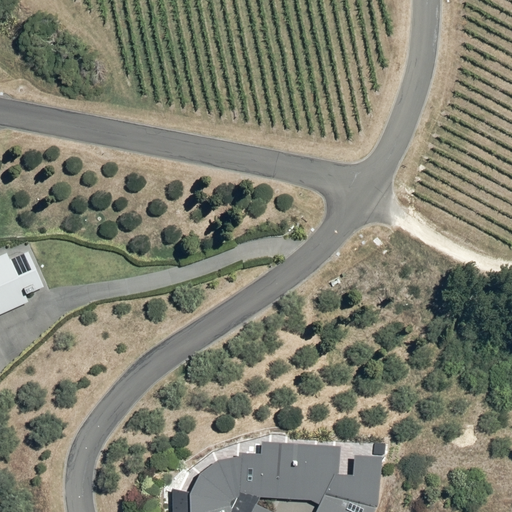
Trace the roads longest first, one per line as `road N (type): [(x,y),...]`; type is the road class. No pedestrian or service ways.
road 1 (unclassified): [(84,511),(85,447),(129,387),(303,262),(367,188)]
road 2 (unclassified): [(0,111),(367,188)]
road 3 (unclassified): [(367,188),(404,121),(426,0)]
